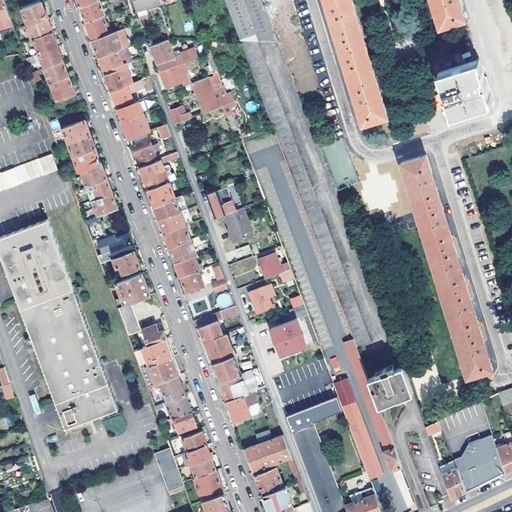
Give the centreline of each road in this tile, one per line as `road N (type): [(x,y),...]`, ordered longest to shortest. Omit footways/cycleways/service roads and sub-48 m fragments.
road 1 (residential): [(250,511),(60,0)]
road 2 (residential): [(317,511),(150,66)]
road 3 (residential): [(502,363),(432,139)]
road 4 (residential): [(311,0),(359,147),(379,155),(432,139)]
road 5 (residential): [(471,0),(506,115)]
